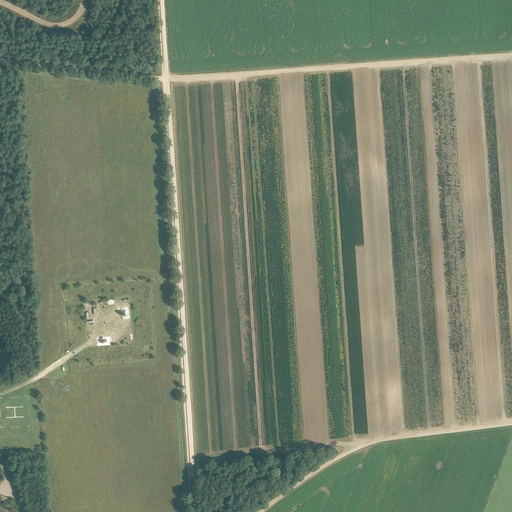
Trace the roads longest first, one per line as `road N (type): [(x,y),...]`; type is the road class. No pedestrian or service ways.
road 1 (track): [(186,511),(158,89),(0,67)]
road 2 (unclassified): [(195,511),(167,78)]
road 3 (unclassified): [(167,78),(511,55)]
road 4 (unclassified): [(0,58),(167,78)]
road 5 (track): [(387,438),(335,457),(257,511)]
road 6 (track): [(511,423),(387,438)]
